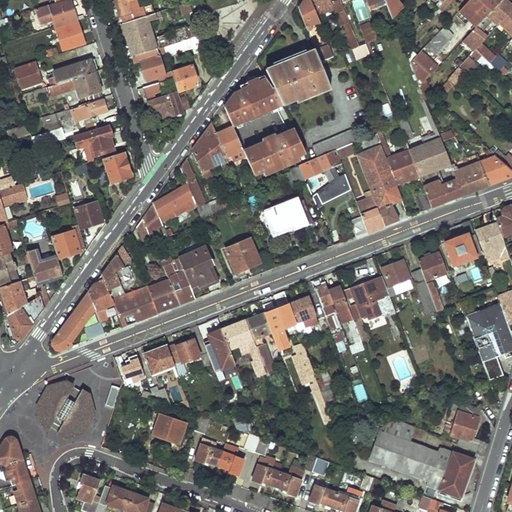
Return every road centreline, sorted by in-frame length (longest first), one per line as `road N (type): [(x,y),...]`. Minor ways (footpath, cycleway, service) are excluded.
road 1 (residential): [(511,191),(5,384)]
road 2 (residential): [(5,384),(153,179)]
road 3 (residential): [(249,511),(89,453),(71,454),(58,466),(61,511)]
road 4 (residential): [(153,179),(283,0)]
road 5 (residential): [(153,179),(95,0)]
